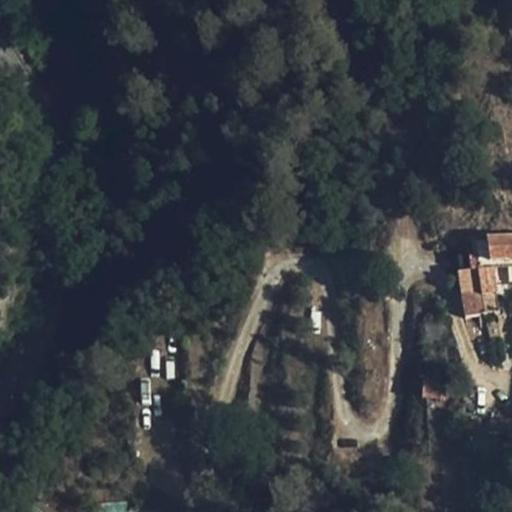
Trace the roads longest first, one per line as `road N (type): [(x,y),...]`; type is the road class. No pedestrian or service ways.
road 1 (unknown): [(206,511),(216,457),(292,273),(317,266),(335,277),(363,403),(379,428),(398,432),(410,419),(416,292),(429,275),(451,280),(488,365)]
road 2 (tertiary): [(0,11),(68,148),(75,203),(71,261),(44,332),(0,393)]
